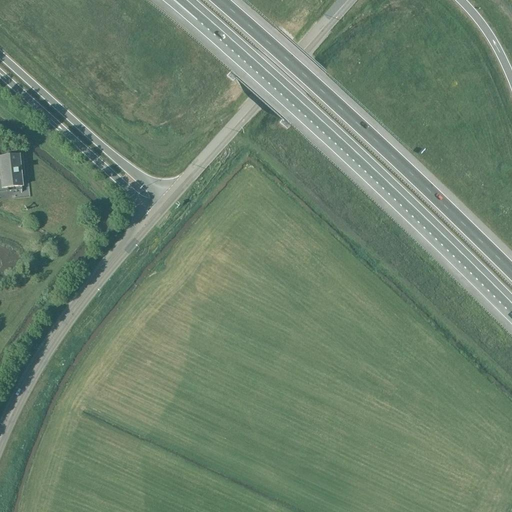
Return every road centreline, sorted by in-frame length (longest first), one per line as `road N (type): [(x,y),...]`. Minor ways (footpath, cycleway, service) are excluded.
road 1 (motorway): [(201,13),(511,304)]
road 2 (motorway): [(511,272),(218,0)]
road 3 (primary): [(0,438),(54,337),(155,214)]
road 4 (primary): [(166,202),(349,0)]
road 5 (motorway): [(166,202),(0,55)]
road 6 (motorway): [(0,73),(155,214)]
